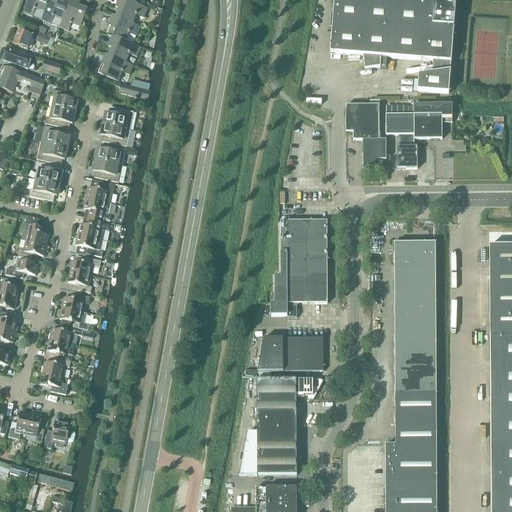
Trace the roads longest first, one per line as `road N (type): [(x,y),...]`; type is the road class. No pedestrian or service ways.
road 1 (tertiary): [(140,511),(227,0)]
road 2 (unclassified): [(324,511),(323,456),(354,394),(353,236),(362,211),(396,200),(511,199)]
road 3 (residential): [(21,398),(68,223)]
